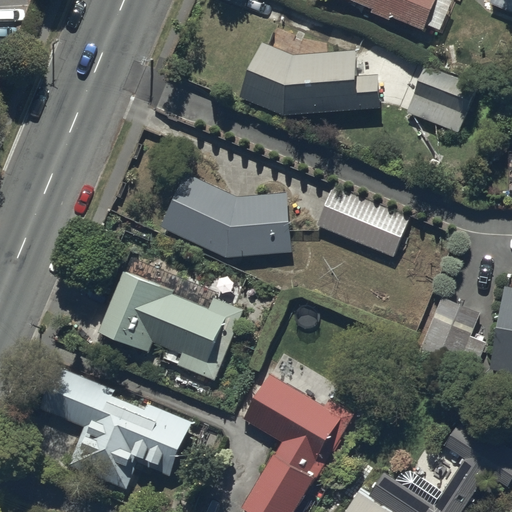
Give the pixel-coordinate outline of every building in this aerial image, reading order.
[(351,0),(373,9),(372,13),(390,21),(392,17),(425,31),(428,25),(441,30),(453,2),(448,0),(351,0)] [(511,11),(511,0),(491,0),(491,3),(511,11)] [(240,98),(282,116),(382,109),(379,74),(357,76),(355,51),(295,55),(262,43),(240,98)] [(407,113),(459,135),(478,89),(426,67),(407,113)] [(289,194),(235,198),(187,176),(162,228),(225,257),(292,253),(289,194)] [(411,218),(334,187),(317,227),(395,258),(411,218)] [(211,306),(127,272),(101,337),(149,357),(154,344),(185,356),(180,368),(217,383),(246,313),(214,299),(211,306)] [(511,289),(505,288),(491,371),(511,374),(511,289)] [(471,336),(481,313),(442,297),(419,353),(473,375),(487,343),(471,336)] [(173,479),(195,424),(147,404),(145,408),(113,395),(115,390),(57,366),(40,409),(84,427),(68,466),(124,489),(134,463),(173,479)] [(325,407),(270,373),(243,417),(284,442),(275,456),(274,455),(241,509),(245,511),(295,511),(355,415),(329,399),(325,407)] [(511,453),(463,420),(445,446),(465,460),(442,493),(405,468),(396,482),(384,474),(369,496),(361,490),(346,511),(463,511),(488,476),(509,490),(511,484),(511,453)]
